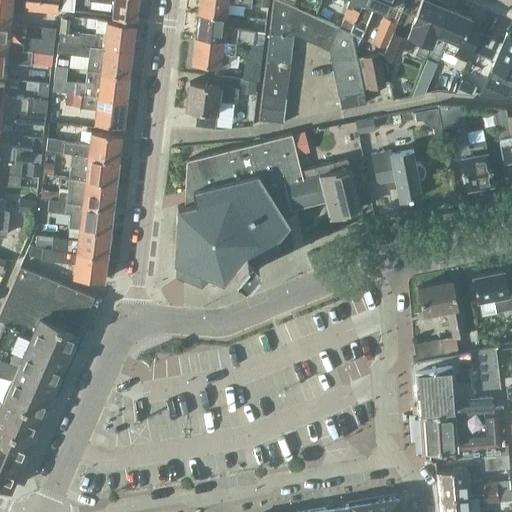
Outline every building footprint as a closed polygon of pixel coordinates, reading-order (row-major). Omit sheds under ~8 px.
[(0,0),(0,21),(10,23),(11,11),(24,13),(24,9),(56,12),(57,3),(32,0),(0,0)] [(74,0),(62,0),(62,10),(73,11),(74,0)] [(136,0),(101,0),(113,1),(111,14),(135,17),(136,0)] [(198,0),(197,10),(225,14),(226,2),(249,5),(249,4),(249,0),(198,0)] [(308,40),(318,17),(314,15),(281,0),(272,0),(269,32),(293,36),(294,33),(308,40)] [(323,0),(318,0),(314,6),(335,21),(341,13),(323,0)] [(353,21),(362,0),(348,0),(346,6),(348,7),(343,17),(339,27),(340,27),(349,31),(353,21)] [(349,31),(352,32),(360,36),(373,7),(386,12),(390,0),(362,0),(353,21),(349,31)] [(424,57),(445,7),(438,4),(439,0),(438,0),(421,0),(407,34),(420,39),(414,53),(424,57)] [(445,7),(424,57),(425,58),(427,53),(436,57),(440,49),(464,59),(475,34),(477,29),(466,25),(470,17),(446,7),(445,7)] [(197,10),(194,36),(235,41),(246,43),(262,45),(264,31),(254,30),(224,26),(225,14),(197,10)] [(60,19),(59,30),(68,31),(70,16),(64,15),(61,15),(60,19)] [(384,48),(396,21),(383,16),(372,42),(384,48)] [(308,40),(329,50),(330,51),(340,27),(339,27),(318,17),(308,40)] [(0,47),(31,51),(31,48),(23,47),(26,24),(10,23),(0,21),(0,47)] [(80,35),(79,43),(131,49),(134,24),(106,21),(105,33),(95,32),(95,33),(81,32),(81,34),(80,35)] [(330,51),(329,50),(331,63),(357,57),(352,32),(349,31),(340,27),(330,51)] [(293,36),(269,32),(266,57),(290,61),(293,36)] [(505,32),(479,94),(481,94),(507,96),(511,84),(511,34),(507,33),(505,32)] [(399,54),(406,38),(392,33),(386,48),(399,54)] [(474,50),(494,59),(501,42),(481,34),(474,50)] [(233,54),(235,41),(194,36),(191,62),(226,67),(228,53),(233,54)] [(79,43),(79,44),(63,42),(58,42),(56,52),(88,56),(86,69),(128,74),(131,49),(79,43)] [(244,60),(259,62),(262,45),(246,43),(244,60)] [(31,51),(0,47),(0,73),(4,74),(6,61),(30,63),(30,62),(50,64),(52,53),(31,51)] [(383,84),(377,53),(362,56),(368,87),(383,84)] [(266,57),(263,81),(287,85),(290,61),(266,57)] [(359,69),(357,57),(331,63),(334,74),(359,69)] [(58,58),(57,65),(66,66),(67,59),(58,58)] [(436,62),(427,58),(412,94),(424,92),(436,62)] [(75,82),(74,93),(125,99),(128,74),(86,69),(85,82),(75,80),(75,82)] [(359,69),(334,74),(336,85),(361,80),(359,69)] [(254,93),(256,79),(242,77),(239,77),(237,91),(254,93)] [(52,90),(74,93),(75,82),(75,80),(54,78),(54,79),(52,90)] [(27,79),(26,87),(37,88),(38,81),(38,80),(27,79)] [(455,92),(471,93),(475,85),(459,79),(455,92)] [(363,91),(361,80),(336,85),(338,96),(363,91)] [(0,81),(0,107),(26,111),(35,112),(46,113),(47,99),(40,98),(36,97),(18,96),(2,94),(4,82),(0,81)] [(37,88),(36,94),(40,95),(40,98),(47,99),(48,85),(49,83),(49,82),(38,81),(37,88)] [(263,81),(261,93),(286,97),(287,85),(263,81)] [(185,108),(196,109),(194,124),(214,126),(217,98),(235,100),(237,88),(188,82),(185,108)] [(363,91),(338,96),(340,108),(365,103),(366,102),(363,91)] [(125,99),(74,93),(72,105),(86,107),(96,108),(94,122),(122,125),(125,99)] [(286,97),(261,93),(260,106),(285,109),(286,97)] [(438,105),(437,105),(438,107),(442,127),(465,122),(462,106),(438,105)] [(285,109),(260,106),(258,119),(283,122),(285,109)] [(0,107),(0,118),(25,121),(26,111),(0,107)] [(505,109),(492,108),(498,138),(510,135),(508,126),(506,116),(505,109)] [(510,135),(498,138),(503,161),(511,159),(511,115),(508,116),(506,116),(508,126),(510,135)] [(372,117),(355,120),(357,132),(375,129),(372,117)] [(64,141),(63,151),(72,152),(118,158),(121,134),(91,130),(89,144),(64,141)] [(293,133),(291,133),(295,152),(308,148),(304,131),(293,133)] [(309,204),(300,169),(291,133),(186,160),(184,193),(183,204),(176,206),(174,259),(176,260),(175,273),(201,283),(209,274),(223,279),(235,265),(247,274),(256,263),(289,223),(282,214),(289,209),(296,207),(309,204)] [(466,135),(456,137),(466,187),(493,181),(485,140),(468,143),(467,139),(466,135)] [(47,139),(46,150),(63,152),(63,151),(64,141),(47,138),(47,139)] [(0,158),(21,161),(30,162),(31,152),(32,148),(0,144),(0,158)] [(422,163),(419,161),(415,162),(412,148),(390,153),(389,150),(371,154),(376,182),(394,178),(398,200),(422,196),(418,177),(422,176),(424,173),(425,168),(422,163)] [(31,152),(30,162),(40,163),(40,162),(41,153),(31,152)] [(72,152),(72,153),(69,176),(115,183),(118,158),(72,152)] [(300,169),(309,204),(326,200),(330,216),(359,209),(346,157),(300,169)] [(0,158),(0,183),(18,185),(21,161),(0,158)] [(45,160),(43,173),(53,174),(54,161),(45,160)] [(40,164),(27,162),(26,175),(39,176),(40,164)] [(58,200),(112,207),(115,183),(69,176),(67,191),(59,190),(58,199),(58,200)] [(41,197),(41,199),(49,199),(49,197),(58,199),(59,192),(42,189),(41,197)] [(58,199),(49,197),(49,199),(48,210),(70,213),(68,227),(79,228),(79,227),(109,231),(112,207),(58,200),(58,199)] [(36,199),(20,198),(18,210),(35,212),(36,199)] [(0,208),(0,234),(6,235),(9,210),(3,209),(0,208)] [(53,236),(51,248),(106,255),(109,231),(79,227),(79,228),(77,240),(53,236)] [(35,246),(42,247),(51,248),(53,236),(37,234),(35,245),(35,246)] [(28,255),(29,255),(41,256),(42,247),(35,246),(30,246),(29,245),(28,255)] [(103,280),(106,255),(51,248),(42,247),(41,256),(41,259),(74,263),(73,276),(103,280)] [(0,427),(30,440),(41,416),(77,333),(93,296),(19,265),(0,308),(0,427)] [(511,286),(505,287),(502,269),(472,274),(476,300),(493,297),(495,311),(511,307),(511,286)] [(466,334),(460,304),(456,305),(451,280),(417,286),(422,312),(446,308),(452,337),(466,334)] [(416,360),(444,354),(440,338),(413,343),(416,360)] [(415,370),(419,414),(502,408),(494,345),(479,347),(469,349),(444,354),(416,360),(418,369),(415,370)] [(419,414),(422,451),(430,450),(434,450),(435,459),(481,456),(507,454),(506,452),(502,408),(419,414)] [(0,427),(0,485),(9,489),(30,440),(0,427)] [(507,454),(481,456),(482,469),(508,467),(507,454)] [(467,466),(435,469),(437,493),(438,496),(469,493),(482,492),(497,491),(496,481),(483,482),(483,479),(468,480),(467,466)] [(496,481),(497,491),(510,490),(509,480),(496,481)] [(497,491),(482,492),(483,502),(498,501),(498,500),(511,499),(510,490),(497,491)] [(470,511),(469,493),(438,496),(438,511),(470,511)] [(400,511),(397,495),(367,500),(348,503),(349,511),(400,511)] [(349,511),(348,503),(296,511),(349,511)]
